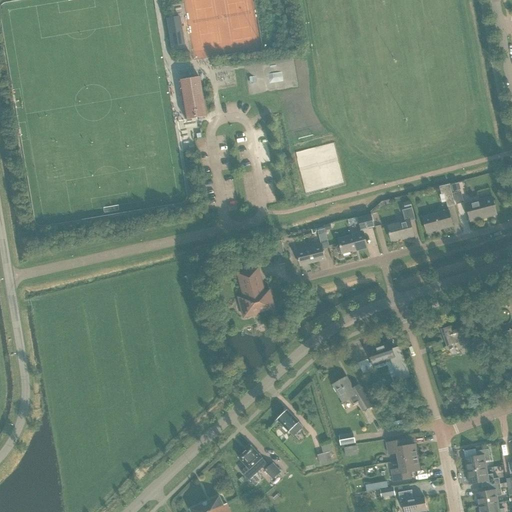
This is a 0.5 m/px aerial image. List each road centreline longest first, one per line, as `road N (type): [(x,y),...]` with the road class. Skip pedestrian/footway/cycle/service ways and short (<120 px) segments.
road 1 (tertiary): [(130,511),(298,354),(350,318),(396,300)]
road 2 (unclassified): [(7,277),(251,224),(263,212)]
road 3 (unclassified): [(0,456),(24,397),(7,277)]
road 4 (unclassified): [(443,434),(396,300)]
road 5 (residential): [(382,258),(511,224)]
road 6 (tertiary): [(396,300),(511,262)]
